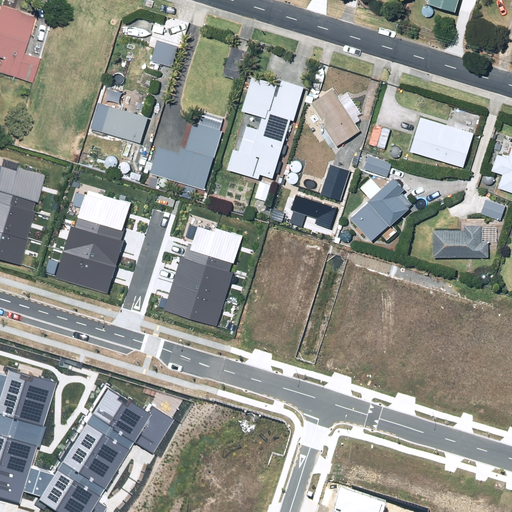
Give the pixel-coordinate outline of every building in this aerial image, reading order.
[(459,20),(464,0),(435,0),(432,12),(459,20)] [(0,3),(0,54),(2,55),(0,60),(0,70),(31,80),(39,55),(21,49),(33,14),(0,3)] [(94,32),(99,8),(85,5),(80,30),(94,32)] [(157,43),(152,64),(174,69),(180,48),(157,43)] [(259,177),(272,181),(290,122),(293,123),(303,90),(281,83),(275,99),(268,97),(250,157),(233,152),(227,172),(258,181),(259,177)] [(322,121),(336,144),(360,129),(355,121),(359,118),(356,115),(361,111),(347,90),(338,96),(332,86),(311,100),(324,120),(322,121)] [(447,127),(421,119),(411,155),(467,171),(482,115),(453,107),(447,127)] [(140,145),(147,121),(108,109),(101,133),(140,145)] [(204,191),(221,133),(194,125),(184,158),(156,149),(148,175),(204,191)] [(379,149),(384,128),(375,126),(369,146),(379,149)] [(504,177),(500,191),(511,194),(511,155),(511,158),(500,154),(493,173),(504,177)] [(368,156),(364,172),(389,178),(393,163),(368,156)] [(340,199),(350,168),(330,161),(326,174),(321,172),(319,180),(324,182),(320,192),(340,199)] [(0,162),(0,256),(19,263),(47,171),(19,163),(17,168),(0,162)] [(370,200),(351,217),(375,244),(411,212),(402,201),(407,197),(395,182),(383,192),(373,181),(362,190),(370,200)] [(313,221),(332,227),(341,203),(295,188),(288,207),(315,216),(313,221)] [(75,222),(58,277),(110,293),(128,235),(124,234),(134,202),(91,189),(80,224),(75,222)] [(508,207),(487,199),(481,215),(502,223),(508,207)] [(182,253),(165,308),(218,324),(236,266),(232,265),(241,233),(199,220),(188,255),(182,253)] [(496,246),(496,228),(464,228),(464,233),(435,232),(435,260),(491,260),(491,246),(496,246)] [(10,369),(6,376),(0,374),(0,499),(20,506),(22,492),(40,496),(60,511),(106,511),(108,510),(99,501),(134,441),(154,455),(177,422),(153,407),(148,414),(108,387),(54,475),(31,469),(58,382),(10,369)] [(382,511),(385,503),(342,489),(335,510),(340,511),(382,511)]
